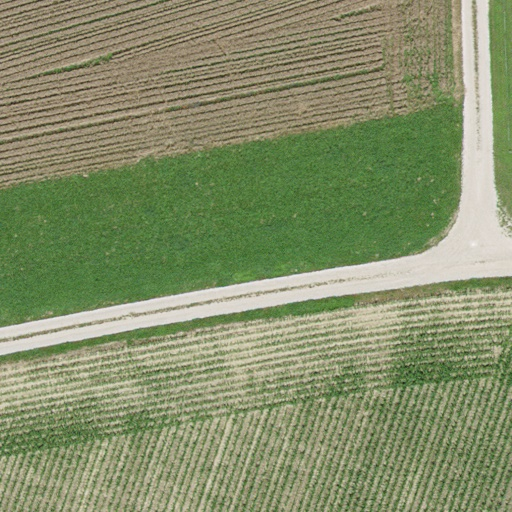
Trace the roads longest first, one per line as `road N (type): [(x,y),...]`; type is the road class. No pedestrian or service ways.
road 1 (track): [(511,262),(0,334)]
road 2 (track): [(471,0),(483,261)]
